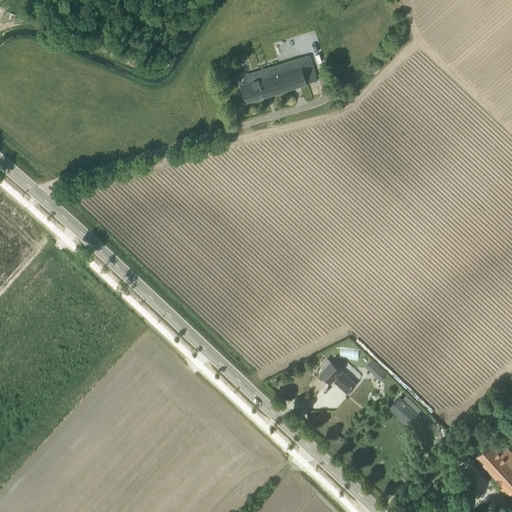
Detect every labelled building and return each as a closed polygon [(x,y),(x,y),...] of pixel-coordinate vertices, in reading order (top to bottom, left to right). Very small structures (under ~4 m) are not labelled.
[(255,72),(257,80),(241,85),(246,102),(318,80),(310,56),(255,72)] [(345,359),(358,360),(358,352),(345,351),(345,359)] [(387,374),(383,371),(371,360),(365,367),(377,378),(380,381),(387,374)] [(341,371),(331,361),(320,374),(330,383),(333,380),(348,394),(356,385),(341,371)] [(389,407),(410,427),(419,417),(399,397),(389,407)] [(494,409),(500,416),(504,412),(498,405),(494,409)] [(476,456),(498,481),(511,467),(510,466),(511,463),(511,452),(498,437),(476,456)] [(455,453),(461,448),(455,440),(449,444),(451,447),(455,453)] [(511,496),(511,463),(510,466),(511,467),(498,481),(511,496)]
